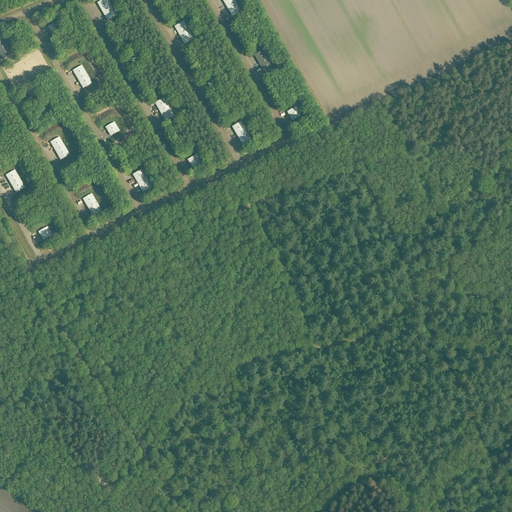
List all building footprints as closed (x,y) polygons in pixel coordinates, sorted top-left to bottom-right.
[(103,0),(97,4),(107,22),(117,16),(107,0),(103,0)] [(222,0),(232,17),(241,12),(234,0),(222,0)] [(174,27),(184,45),(194,40),(184,22),(174,27)] [(53,24),(47,28),(50,32),(56,29),(53,24)] [(0,38),(0,55),(3,60),(12,55),(2,37),(0,38)] [(274,68),(263,50),(254,56),(265,74),(274,68)] [(73,71),(83,89),(92,84),(82,66),(73,71)] [(25,99),(28,104),(34,101),(31,96),(25,99)] [(155,104),(165,122),(175,116),(164,98),(155,104)] [(296,107),(287,113),(292,122),(301,116),(296,107)] [(105,128),(110,137),(120,131),(115,122),(105,128)] [(241,122),(232,127),(242,146),(252,140),(241,122)] [(50,143),(60,161),(70,155),(60,137),(50,143)] [(187,160),(192,169),(202,164),(197,155),(187,160)] [(15,170),(6,176),(16,194),(25,188),(15,170)] [(133,175),(143,193),(152,188),(142,170),(133,175)] [(83,199),(93,217),(102,212),(92,194),(83,199)] [(48,227),(38,232),(43,241),(53,236),(48,227)]
